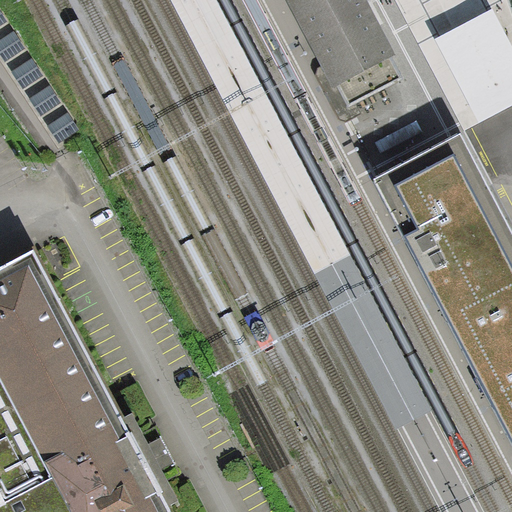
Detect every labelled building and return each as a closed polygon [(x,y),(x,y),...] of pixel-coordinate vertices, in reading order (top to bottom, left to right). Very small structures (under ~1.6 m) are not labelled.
[(355,102),(401,78),(359,0),(292,0),(326,63),(317,68),(316,75),(340,120),(346,122),(361,113),(355,102)] [(477,16),(434,38),(467,107),(511,83),(511,51),(493,9),(477,16)] [(446,107),(375,145),(382,156),(453,119),(446,107)] [(511,237),(460,138),(378,180),(511,438),(511,237)] [(133,414),(119,420),(34,250),(0,267),(0,381),(51,477),(71,511),(168,511),(165,507),(178,501),(133,414)] [(0,511),(71,511),(51,477),(4,502),(0,503),(0,511)]
